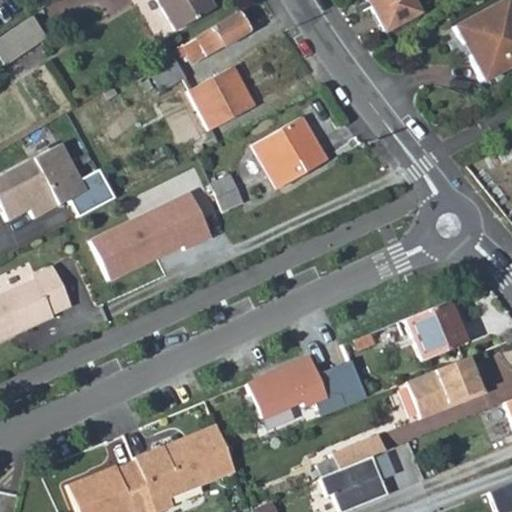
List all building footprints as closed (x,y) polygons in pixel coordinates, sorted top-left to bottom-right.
[(155,0),(173,30),(212,9),(206,0),(155,0)] [(364,0),(382,33),(416,15),(408,0),(364,0)] [(511,17),(504,2),(449,31),(478,85),(511,67),(511,17)] [(237,14),(181,47),(189,62),(203,56),(205,59),(248,34),(237,14)] [(44,41),(30,19),(0,38),(0,64),(2,67),(44,41)] [(172,59),(149,71),(160,93),(183,80),(172,59)] [(231,68),(186,92),(207,132),(252,107),(231,68)] [(298,119),(252,146),(277,189),(322,163),(298,119)] [(57,147),(0,177),(0,213),(5,223),(27,212),(31,220),(46,212),(45,208),(53,204),(55,208),(66,202),(76,219),(112,200),(96,172),(78,182),(57,147)] [(229,177),(210,186),(222,213),(241,204),(229,177)] [(184,190),(87,242),(107,280),(156,254),(154,250),(176,238),(179,242),(182,247),(208,233),(184,190)] [(45,208),(46,212),(55,208),(53,204),(45,208)] [(154,250),(156,254),(179,242),(176,238),(154,250)] [(31,280),(0,295),(0,342),(51,316),(50,314),(68,305),(49,266),(33,274),(31,280)] [(463,345),(445,303),(442,304),(401,321),(418,363),(463,345)] [(407,367),(418,363),(401,321),(390,325),(396,339),(407,367)] [(396,339),(390,325),(350,342),(353,351),(370,344),(373,352),(393,344),(392,341),(396,339)] [(475,378),(467,358),(462,360),(471,380),(475,378)] [(307,360),(244,385),(258,420),(299,404),(301,409),(312,405),(315,412),(339,403),(341,408),(363,399),(348,362),(314,375),(307,360)] [(471,380),(462,360),(401,385),(417,422),(482,395),(475,378),(471,380)] [(511,398),(500,403),(511,432),(511,398)] [(162,446),(133,459),(134,461),(156,511),(162,511),(175,506),(171,498),(234,470),(213,423),(185,436),(186,439),(163,449),(162,446)] [(185,436),(162,446),(163,449),(186,439),(185,436)] [(381,452),(374,437),(328,455),(334,471),(370,456),(381,452)] [(334,471),(318,478),(326,497),(331,495),(338,511),(342,511),(386,495),(370,456),(334,471)] [(92,477),(67,489),(77,511),(156,511),(134,461),(116,470),(115,467),(100,474),(101,476),(96,479),(92,477)] [(511,511),(511,483),(484,495),(491,511),(511,511)]
